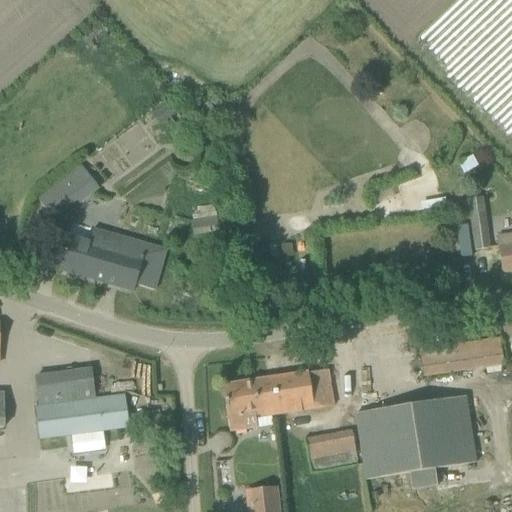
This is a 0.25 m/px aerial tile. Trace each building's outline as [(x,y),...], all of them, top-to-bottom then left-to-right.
[(478,167),(472,156),(458,164),(464,175),(478,167)] [(79,203),(98,188),(82,168),(62,183),(79,203)] [(484,197),(469,199),(476,249),(491,247),(484,197)] [(345,202),(324,206),(327,223),(348,219),(345,202)] [(218,232),(217,207),(193,208),(194,233),(218,232)] [(69,237),(58,270),(133,292),(134,286),(154,291),(166,250),(94,229),(90,244),(69,237)] [(511,233),(497,236),(502,274),(511,272),(511,233)] [(502,363),(499,340),(420,352),(423,376),(502,363)] [(34,407),(39,441),(128,428),(123,396),(94,400),(90,370),(35,377),(39,407),(34,407)] [(222,386),(229,433),(256,428),(255,419),(286,414),(301,412),(301,411),(333,406),(327,371),(308,373),(222,386)] [(355,415),(366,480),(409,474),(411,492),(437,487),(434,471),(477,463),(465,400),(355,415)] [(351,431),(304,440),(310,474),(357,465),(351,431)] [(273,511),(271,490),(244,493),(245,511),(273,511)]
